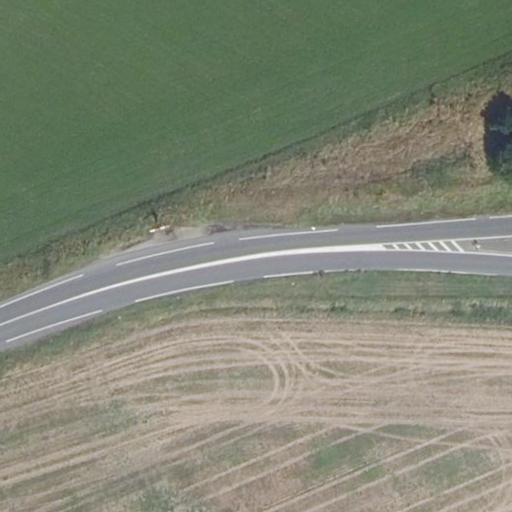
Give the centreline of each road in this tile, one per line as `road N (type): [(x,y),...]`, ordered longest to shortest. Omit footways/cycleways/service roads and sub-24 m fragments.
road 1 (primary): [(0,326),(145,279),(303,252)]
road 2 (primary): [(511,229),(303,252)]
road 3 (primary): [(303,252),(511,268)]
